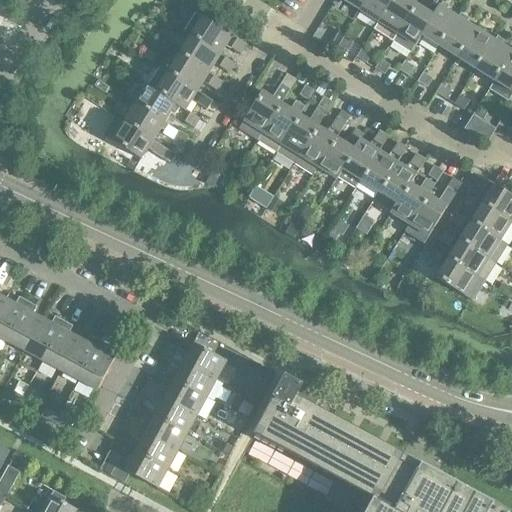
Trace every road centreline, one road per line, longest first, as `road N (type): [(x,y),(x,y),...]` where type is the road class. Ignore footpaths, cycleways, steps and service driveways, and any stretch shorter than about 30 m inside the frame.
road 1 (secondary): [(511,413),(455,398),(178,269)]
road 2 (residential): [(511,175),(459,153),(295,44)]
road 3 (secondary): [(178,269),(0,184)]
road 4 (residential): [(145,322),(0,243)]
road 5 (residential): [(187,163),(272,28)]
road 6 (residential): [(69,461),(145,322)]
